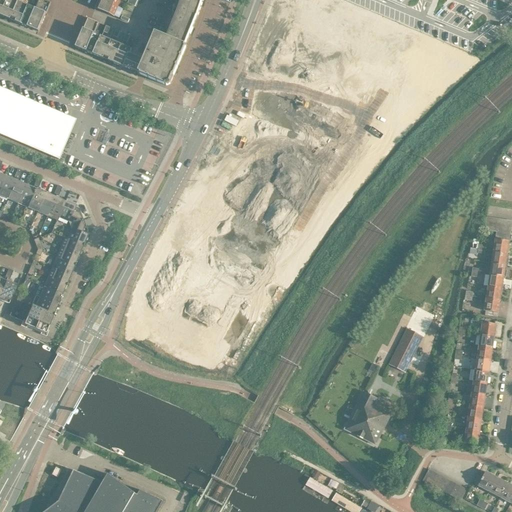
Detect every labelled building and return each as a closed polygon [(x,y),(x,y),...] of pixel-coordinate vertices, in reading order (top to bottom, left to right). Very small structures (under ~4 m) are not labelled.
[(11,20),(18,1),(15,0),(7,0),(1,16),(11,20)] [(118,6),(103,0),(98,0),(95,8),(114,16),(115,16),(114,15),(118,6)] [(168,0),(166,5),(155,32),(144,60),(139,73),(138,73),(142,75),(166,85),(171,84),(171,83),(187,45),(186,45),(198,17),(203,0),(168,0)] [(18,1),(11,20),(20,24),(28,6),(18,1)] [(49,8),(38,3),(36,9),(46,13),(49,8)] [(28,6),(20,24),(39,32),(46,13),(36,9),(28,6)] [(99,22),(88,18),(86,23),(97,28),(99,22)] [(97,28),(86,23),(84,28),(84,29),(94,33),(97,28)] [(94,33),(84,29),(76,47),(94,55),(102,36),(94,33)] [(104,59),(111,40),(102,36),(94,55),(104,59)] [(114,63),(121,45),(111,40),(104,59),(114,63)] [(132,49),(121,45),(114,63),(124,68),(125,67),(130,54),(132,49)] [(144,60),(130,54),(125,67),(138,73),(139,73),(144,60)] [(0,87),(0,133),(58,158),(62,148),(57,146),(65,126),(69,128),(72,118),(0,87)] [(5,176),(0,188),(0,195),(7,199),(15,180),(5,176)] [(15,180),(7,199),(17,203),(25,185),(15,180)] [(25,185),(17,203),(27,207),(35,189),(25,185)] [(35,189),(27,207),(37,211),(45,193),(35,189)] [(45,193),(37,211),(47,216),(55,197),(45,193)] [(58,220),(59,217),(58,217),(65,201),(55,197),(47,216),(58,220)] [(59,217),(68,221),(70,225),(81,220),(79,214),(73,211),(76,206),(65,201),(58,217),(59,217)] [(487,217),(485,230),(492,231),(493,218),(487,217)] [(72,229),(68,238),(67,239),(83,245),(87,235),(82,232),(84,227),(81,220),(70,225),(72,229)] [(494,251),(507,254),(510,234),(504,233),(498,232),(497,232),(494,251)] [(68,238),(65,237),(60,247),(79,255),(83,245),(67,239),(68,238)] [(79,255),(60,247),(56,257),(74,265),(79,255)] [(507,254),(494,251),(492,263),(506,265),(506,264),(508,265),(509,259),(507,258),(507,254)] [(74,265),(56,257),(52,267),(70,275),(74,265)] [(506,265),(492,263),(490,275),(504,277),(504,276),(506,277),(507,270),(505,270),(506,265)] [(70,275),(52,267),(48,277),(66,285),(70,275)] [(488,287),(502,289),(504,277),(490,275),(488,287)] [(61,295),(62,295),(66,285),(48,277),(43,287),(62,295),(61,295)] [(23,284),(21,289),(27,292),(31,281),(25,279),(23,284)] [(0,299),(9,303),(16,285),(6,281),(0,295),(0,299)] [(43,287),(39,297),(57,305),(61,295),(62,295),(43,287)] [(486,299),(500,301),(502,289),(488,287),(486,299)] [(39,297),(36,295),(31,306),(53,315),(57,305),(39,297)] [(493,312),(498,313),(500,301),(486,299),(485,310),(487,311),(486,314),(493,315),(493,312)] [(53,315),(31,306),(30,308),(15,302),(9,315),(26,322),(27,325),(26,326),(42,332),(43,332),(45,330),(46,331),(53,315)] [(496,324),(483,322),(481,334),(495,337),(496,324)] [(391,365),(405,372),(423,337),(408,329),(391,365)] [(479,346),(493,349),(495,337),(481,334),(479,346)] [(477,358),(491,360),(493,349),(479,346),(477,358)] [(475,370),(489,372),(491,360),(477,358),(475,370)] [(473,382),(487,384),(489,372),(475,370),(473,382)] [(472,394),(485,396),(487,384),(473,382),(472,394)] [(364,391),(345,429),(376,445),(392,412),(376,404),(378,398),(364,391)] [(470,406),(484,408),(485,396),(472,394),(470,406)] [(468,418),(482,420),(484,408),(470,406),(468,418)] [(466,429),(480,432),(482,420),(468,418),(466,429)] [(464,441),(478,443),(480,432),(466,429),(464,441)] [(62,470),(56,467),(53,474),(58,477),(62,470)] [(429,469),(423,481),(429,483),(435,472),(429,469)] [(157,511),(164,501),(141,490),(138,495),(135,493),(108,474),(103,483),(100,482),(74,470),(59,501),(54,505),(58,508),(56,511),(53,510),(52,511),(157,511)] [(482,478),(478,485),(489,491),(496,477),(486,471),(482,478)] [(434,486),(440,475),(435,472),(429,483),(434,486)] [(439,489),(446,478),(440,475),(434,486),(439,489)] [(478,475),(474,483),(478,485),(482,478),(478,475)] [(500,497),(508,483),(496,477),(489,491),(500,497)] [(444,492),(451,480),(446,478),(439,489),(444,492)] [(310,479),(306,486),(329,499),(333,492),(310,479)] [(450,495),(456,483),(451,480),(444,492),(450,495)] [(339,483),(336,488),(336,489),(335,490),(340,493),(341,491),(344,485),(339,483)] [(455,498),(462,486),(456,483),(450,495),(455,498)] [(511,503),(511,501),(511,485),(508,483),(500,497),(511,503)] [(461,501),(467,489),(462,486),(455,498),(461,501)] [(347,511),(361,511),(363,509),(337,494),(332,502),(347,511)] [(381,506),(373,502),(369,508),(375,511),(377,508),(379,509),(381,506)]
